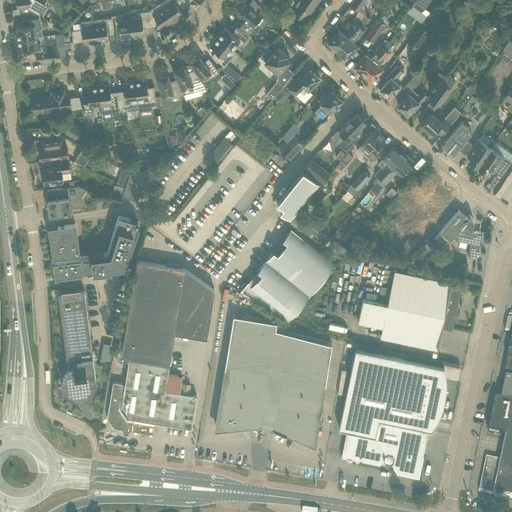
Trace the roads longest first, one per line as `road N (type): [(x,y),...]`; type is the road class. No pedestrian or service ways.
road 1 (unclassified): [(511,232),(310,42),(340,0)]
road 2 (unclassified): [(449,511),(511,232)]
road 3 (unclassified): [(32,210),(44,409),(81,432)]
road 4 (residential): [(5,76),(156,53),(219,0)]
road 5 (primary): [(372,511),(165,485)]
road 6 (unknown): [(32,210),(104,210),(149,198),(182,173),(208,133)]
road 7 (secondary): [(21,356),(4,214)]
road 8 (unclassified): [(5,76),(32,210)]
